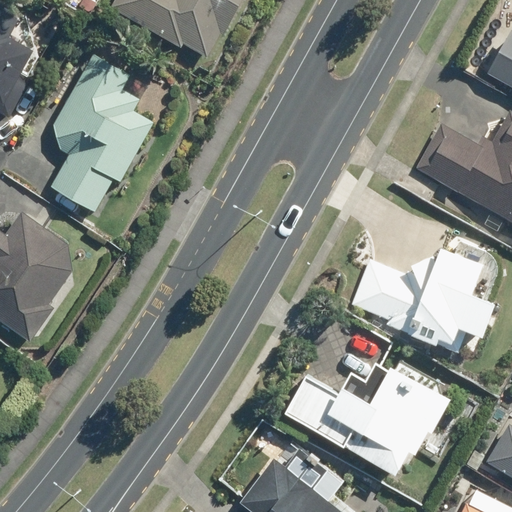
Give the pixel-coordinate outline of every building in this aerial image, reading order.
[(0,0),(0,109),(15,118),(37,79),(28,74),(41,51),(15,37),(27,15),(0,0)] [(118,0),(115,6),(186,46),(188,43),(212,56),(226,33),(229,34),(248,0),(118,0)] [(511,82),(511,39),(494,72),(511,82)] [(99,55),(58,126),(65,150),(75,156),(56,188),(99,212),(119,178),(124,181),(158,123),(137,111),(144,100),(126,90),(134,76),(99,55)] [(511,116),(498,142),(486,135),(482,143),(447,124),(421,169),(511,218),(511,116)] [(0,315),(36,341),(59,308),(55,305),(77,273),(72,245),(27,212),(11,234),(5,230),(0,237),(0,315)] [(442,256),(420,265),(427,280),(374,259),(355,304),(394,319),(392,324),(465,353),(474,330),(495,339),(509,303),(485,294),(496,265),(452,248),(446,264),(442,256)] [(293,413),(406,475),(419,452),(426,456),(439,431),(443,433),(461,400),(446,392),(444,382),(406,362),(382,403),(352,386),(347,395),(314,377),(293,413)] [(473,398),(462,415),(472,421),(483,404),(473,398)] [(511,428),(492,463),(511,474),(511,428)] [(478,452),(470,464),(480,470),(488,458),(478,452)] [(350,511),(279,459),(246,502),(258,511),(350,511)] [(493,511),(472,502),(466,511),(493,511)]
